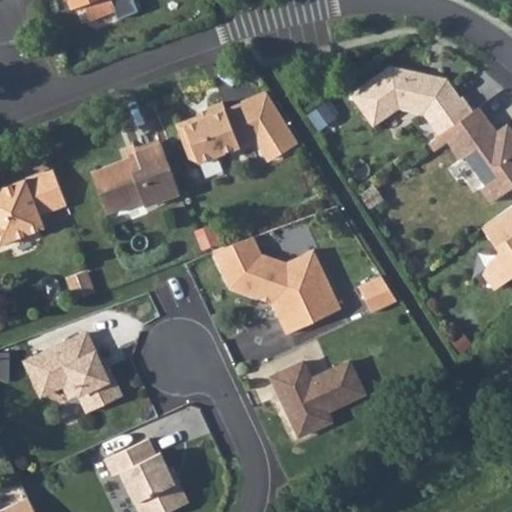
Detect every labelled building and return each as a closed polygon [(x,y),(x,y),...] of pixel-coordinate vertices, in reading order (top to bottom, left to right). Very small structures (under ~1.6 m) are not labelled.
[(64,0),(65,1),(67,0),(68,0),(71,6),(81,3),(86,18),(112,8),(108,0),(64,0)] [(108,0),(112,8),(116,20),(134,10),(130,0),(108,0)] [(439,131),(473,107),(463,92),(461,94),(447,75),(390,61),(351,89),(373,121),(399,103),(423,109),(439,131)] [(267,95),(243,104),(250,121),(274,105),(267,95)] [(178,125),(191,158),(198,162),(256,140),(268,132),(281,153),(298,143),(274,105),(250,121),(243,104),(227,109),(224,101),(207,108),(210,116),(201,120),(200,116),(178,125)] [(497,127),(480,102),(473,107),(439,131),(429,138),(435,146),(448,137),(461,154),(470,148),(479,162),(475,165),(486,181),(481,184),(492,198),(511,183),(511,125),(508,119),(497,127)] [(200,116),(201,120),(210,116),(207,108),(198,111),(200,116)] [(268,132),(256,140),(269,160),(281,153),(268,132)] [(179,191),(160,142),(137,151),(137,154),(92,171),(107,211),(142,197),(145,204),(179,191)] [(0,242),(33,230),(29,222),(42,218),(40,213),(67,204),(53,167),(0,187),(0,242)] [(511,202),(483,222),(500,246),(500,251),(490,258),(485,271),(498,281),(511,271),(511,202)] [(42,218),(29,222),(33,230),(45,225),(42,218)] [(253,236),(212,251),(230,287),(259,297),(268,293),(286,332),(340,306),(313,248),(285,261),(274,257),(273,261),(260,256),(261,253),(253,236)] [(358,284),(371,311),(397,298),(381,273),(358,284)] [(80,393),(89,412),(121,396),(108,368),(103,370),(85,333),(25,363),(36,383),(46,378),(64,384),(71,398),(80,393)] [(304,361),(272,376),(281,394),(284,393),(294,413),(290,415),(300,435),(331,420),(327,410),(364,392),(349,361),(312,378),(304,361)] [(46,378),(36,383),(41,395),(64,384),(46,378)] [(149,438),(105,459),(113,475),(121,471),(139,511),(166,511),(189,501),(178,479),(175,481),(161,452),(156,454),(149,438)] [(0,511),(35,511),(28,496),(0,508),(0,511)]
